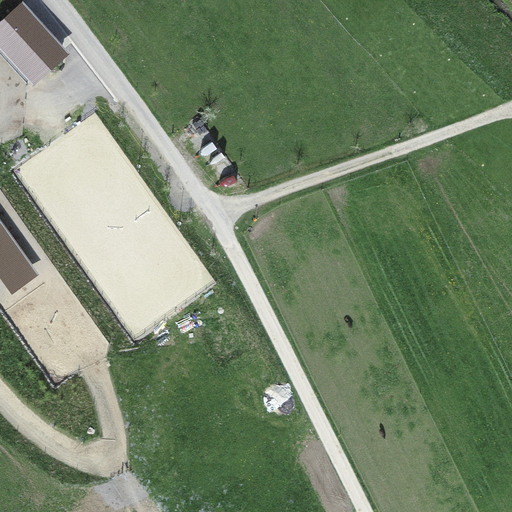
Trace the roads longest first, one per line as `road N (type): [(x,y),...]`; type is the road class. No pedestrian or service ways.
road 1 (unclassified): [(58,0),(212,214),(359,511)]
road 2 (track): [(511,108),(212,214)]
